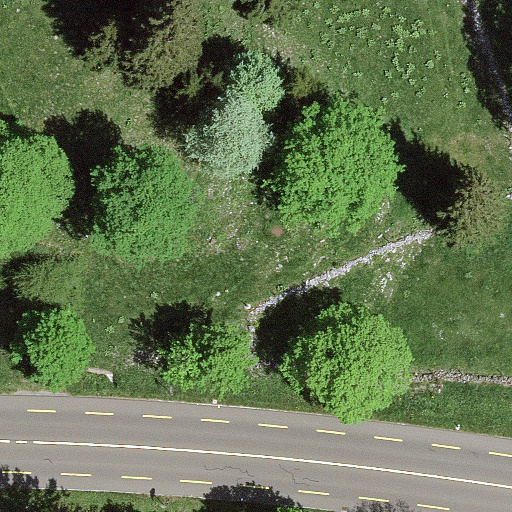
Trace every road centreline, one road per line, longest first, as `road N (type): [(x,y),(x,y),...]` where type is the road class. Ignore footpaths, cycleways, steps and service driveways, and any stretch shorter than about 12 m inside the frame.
road 1 (trunk): [(0,35),(308,511)]
road 2 (primary): [(511,488),(194,450),(0,442)]
